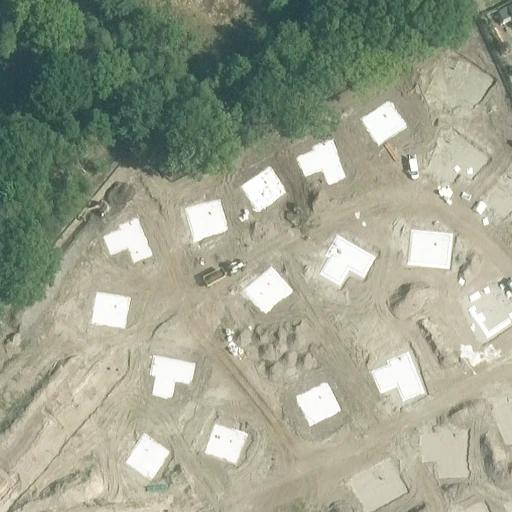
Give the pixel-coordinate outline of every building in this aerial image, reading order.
[(511,9),(498,16),(502,26),(511,21),(511,9)] [(474,74),(451,93),(463,123),(491,99),(474,74)] [(359,126),(357,159),(384,163),(387,126),(359,126)] [(511,142),(495,139),(487,176),(511,181),(511,180),(511,142)] [(332,152),(305,152),(310,187),(335,187),(332,152)] [(272,181),(247,181),(248,215),(274,218),(272,181)] [(204,207),(187,227),(212,252),(232,234),(204,207)] [(111,234),(87,255),(111,275),(136,256),(111,234)] [(424,239),(402,264),(424,286),(451,259),(424,239)] [(366,243),(331,265),(349,292),(383,268),(366,243)] [(282,281),(250,306),(274,330),(302,308),(282,281)] [(98,294),(83,324),(104,343),(125,309),(98,294)] [(492,299),(456,317),(477,342),(507,326),(492,299)] [(55,309),(28,318),(34,350),(66,346),(55,309)] [(249,341),(225,371),(249,386),(272,361),(249,341)] [(177,351),(157,385),(182,402),(202,366),(177,351)] [(38,378),(4,381),(13,417),(41,418),(38,378)] [(318,380),(298,410),(323,427),(340,395),(318,380)] [(231,415),(215,449),(241,457),(254,427),(231,415)] [(157,428),(143,465),(170,475),(185,443),(157,428)] [(464,439),(429,453),(440,482),(475,467),(464,439)] [(96,453),(68,477),(93,500),(120,473),(96,453)] [(365,473),(337,487),(348,511),(376,500),(365,473)] [(511,474),(491,487),(502,508),(511,501),(511,474)] [(312,511),(309,499),(286,506),(287,511),(312,511)] [(473,511),(467,499),(444,511),(473,511)]
